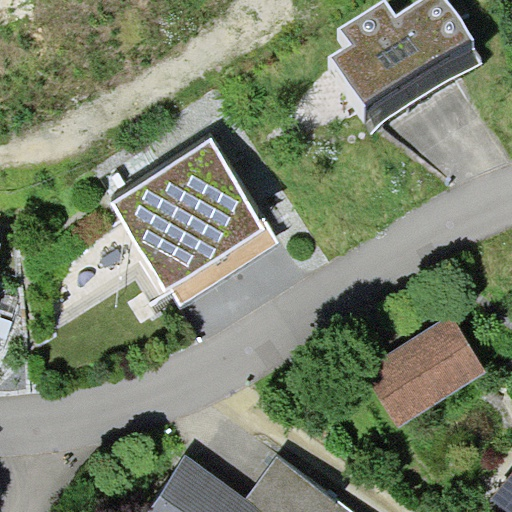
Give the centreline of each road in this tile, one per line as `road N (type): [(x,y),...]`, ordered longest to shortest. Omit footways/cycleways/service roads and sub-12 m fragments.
road 1 (residential): [(32,441),(215,360),(349,268),(511,201)]
road 2 (trunk): [(160,511),(511,393)]
